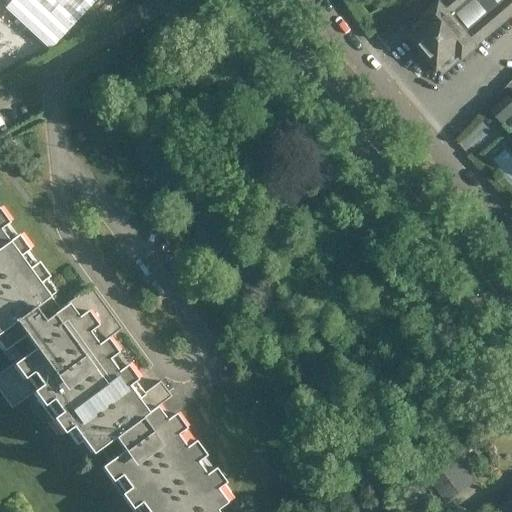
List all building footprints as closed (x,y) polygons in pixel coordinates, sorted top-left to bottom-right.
[(11,0),(4,8),(49,50),(95,0),(11,0)] [(441,3),(440,4),(426,15),(427,17),(408,33),(441,73),(461,57),(462,58),(476,46),(475,45),(511,13),(511,0),(447,0),(442,4),(441,3)] [(502,124),(511,114),(511,100),(510,98),(493,113),(502,124)] [(0,346),(3,351),(12,346),(21,358),(0,372),(0,390),(12,408),(41,386),(92,455),(100,449),(109,461),(100,467),(112,483),(120,477),(129,488),(121,495),(132,509),(141,503),(146,511),(217,511),(216,510),(226,503),(216,488),(225,482),(214,468),(205,474),(197,462),(205,456),(195,441),(186,447),(177,434),(186,429),(175,413),(166,419),(157,407),(171,396),(160,381),(137,397),(129,385),(132,383),(102,342),(115,332),(85,291),(59,310),(39,284),(48,277),(37,262),(28,269),(20,257),(29,251),(17,235),(8,241),(0,229),(0,228),(8,223),(0,211),(0,346)] [(477,439),(426,476),(445,503),(477,480),(464,462),(475,453),(477,455),(485,449),(477,439)]
